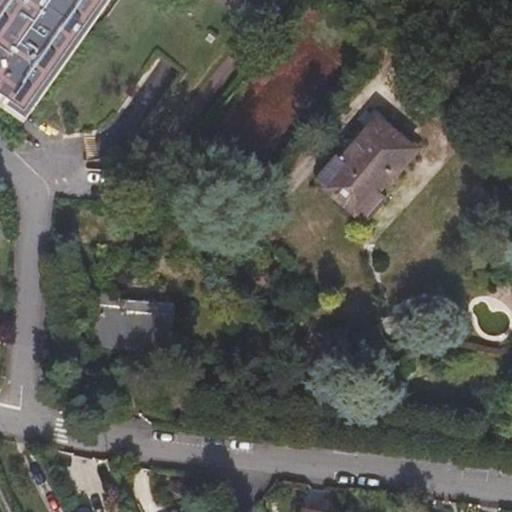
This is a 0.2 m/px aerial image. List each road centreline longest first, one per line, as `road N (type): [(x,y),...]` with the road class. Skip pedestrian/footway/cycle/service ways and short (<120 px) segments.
road 1 (residential): [(226,453),(511,490)]
road 2 (residential): [(17,426),(35,194),(0,156)]
road 3 (residential): [(17,426),(226,453)]
